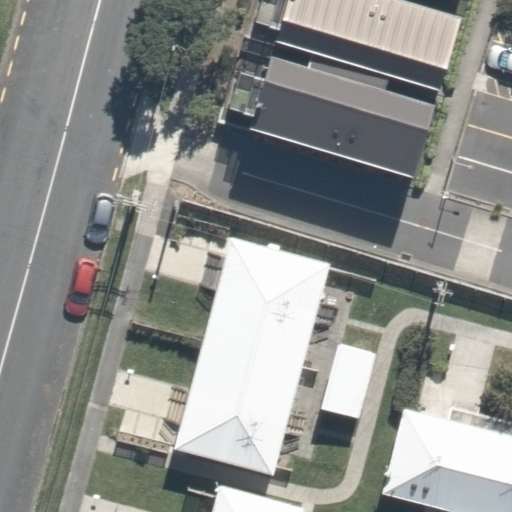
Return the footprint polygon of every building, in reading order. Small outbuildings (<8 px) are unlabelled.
[(467,13),(425,0),(289,0),(279,36),(314,47),(311,60),(275,50),(253,124),(416,172),(438,102),(388,86),(393,70),(444,86),(467,13)] [(321,246),(216,218),(160,436),(265,463),(321,246)] [(368,346),(323,335),(306,401),(352,412),(368,346)] [(511,511),(511,429),(391,400),(369,490),(433,506),(431,511),(511,511)] [(296,511),(298,506),(206,478),(195,511),(296,511)]
